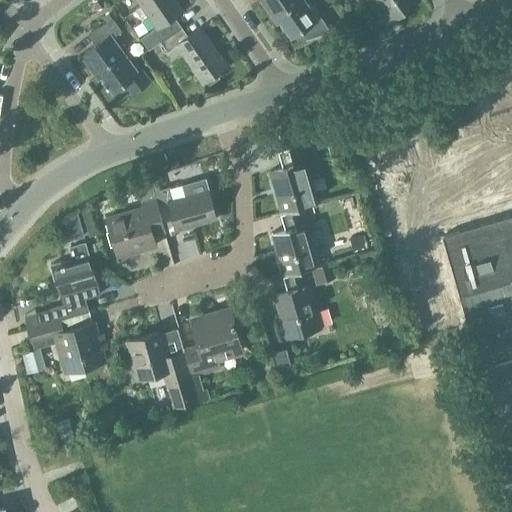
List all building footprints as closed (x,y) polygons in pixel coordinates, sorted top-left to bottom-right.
[(98,8),(105,4),(102,0),(96,0),(94,2),(98,8)] [(175,0),(139,0),(143,5),(137,10),(141,17),(148,12),(157,25),(141,37),(149,48),(160,40),(161,42),(182,27),(175,16),(183,10),(175,0)] [(269,0),(294,36),(304,30),(309,37),(309,38),(309,39),(334,29),(333,28),(323,14),(320,16),(308,0),(269,0)] [(379,0),(393,19),(418,1),(416,0),(379,0)] [(140,70),(137,72),(112,38),(120,31),(112,20),(89,36),(96,46),(84,55),(111,92),(123,83),(131,94),(148,82),(140,70)] [(182,27),(161,42),(168,51),(178,44),(193,67),(193,68),(203,82),(207,79),(209,83),(220,76),(217,72),(227,65),(218,51),(217,51),(202,29),(201,27),(189,36),(182,27)] [(270,170),(275,186),(277,185),(280,195),(277,195),(282,212),(311,204),(316,202),(305,162),(313,159),(308,142),(279,150),(284,166),(270,170)] [(170,186),(154,191),(153,191),(155,198),(162,222),(173,219),(176,230),(215,219),(204,179),(182,185),(183,187),(183,186),(186,195),(173,199),(170,186)] [(153,191),(154,191),(152,183),(138,187),(144,207),(107,217),(119,260),(137,255),(135,251),(156,245),(152,233),(164,230),(162,222),(155,198),(153,191)] [(311,204),(282,212),(281,212),(285,229),(272,232),(284,274),(313,266),(319,264),(307,222),(315,220),(311,204)] [(511,215),(443,236),(511,476),(511,215)] [(85,298),(100,294),(86,242),(70,247),(74,260),(66,263),(65,260),(51,265),(55,279),(57,279),(68,316),(89,310),(85,298)] [(320,266),(325,282),(338,278),(334,262),(320,266)] [(275,294),(279,310),(281,309),(284,319),(282,319),(287,336),(321,327),(309,285),(315,283),(318,283),(314,269),(313,266),(284,274),(283,275),(287,290),(275,294)] [(49,288),(45,289),(43,293),(44,297),(48,299),(52,298),(54,294),(52,290),(49,288)] [(412,332),(423,329),(416,306),(405,309),(412,332)] [(217,356),(242,349),(231,311),(192,322),(199,345),(185,349),(193,376),(220,368),(217,356)] [(28,328),(32,341),(44,337),(46,343),(56,341),(64,371),(104,360),(94,322),(63,331),(60,319),(28,328)] [(196,400),(190,377),(182,351),(168,355),(161,331),(128,340),(134,361),(131,362),(136,379),(164,371),(174,407),(196,400)] [(42,369),(37,349),(26,352),(32,372),(42,369)] [(88,415),(87,419),(88,423),(92,424),(96,423),(98,419),(96,415),(92,414),(88,415)]
